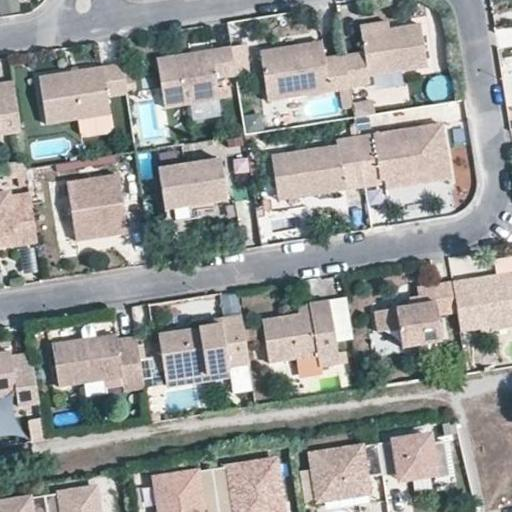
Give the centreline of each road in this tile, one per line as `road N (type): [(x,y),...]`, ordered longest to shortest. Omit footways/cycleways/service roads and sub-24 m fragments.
road 1 (residential): [(467,0),(501,191),(493,221),(433,246),(0,310)]
road 2 (residential): [(64,25),(230,0)]
